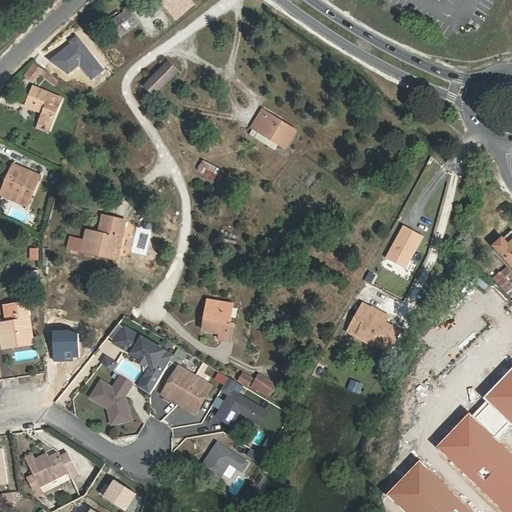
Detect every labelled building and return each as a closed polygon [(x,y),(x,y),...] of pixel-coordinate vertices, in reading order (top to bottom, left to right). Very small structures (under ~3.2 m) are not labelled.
[(0,0),(0,19),(9,11),(0,1),(0,0)] [(160,0),(177,19),(193,5),(189,0),(160,0)] [(118,36),(137,22),(130,12),(110,25),(118,36)] [(139,25),(137,22),(118,36),(110,25),(108,27),(117,40),(139,25)] [(150,25),(144,29),(151,40),(157,36),(150,25)] [(105,70),(77,36),(70,42),(71,44),(49,60),(69,74),(80,65),(93,80),(105,70)] [(34,62),(23,76),(33,84),(40,75),(55,87),(59,82),(34,62)] [(169,63),(146,87),(155,96),(178,72),(169,63)] [(42,117),(54,122),(63,99),(35,88),(28,106),(44,113),(42,117)] [(254,130),(279,145),(286,149),(296,132),(262,111),(252,128),(254,130)] [(51,129),(54,122),(42,117),(40,124),(51,129)] [(276,151),(279,145),(254,130),(251,135),(276,151)] [(223,173),(203,162),(199,170),(219,181),(223,173)] [(24,170),(14,166),(10,178),(12,180),(5,197),(27,206),(38,180),(23,173),(24,170)] [(51,171),(48,182),(58,184),(61,173),(51,171)] [(103,217),(99,234),(107,236),(111,219),(103,217)] [(102,252),(120,255),(126,223),(111,219),(107,236),(99,234),(87,232),(83,252),(101,256),(102,252)] [(424,237),(404,226),(386,257),(407,268),(424,237)] [(509,247),(511,244),(511,233),(503,240),(509,247)] [(511,244),(509,247),(503,240),(496,247),(511,264),(511,244)] [(30,260),(39,260),(40,248),(30,248),(30,260)] [(511,290),(511,285),(501,273),(495,278),(509,293),(511,290)] [(209,321),(205,321),(203,332),(220,335),(220,342),(231,343),(234,326),(230,325),(233,305),(212,302),(209,321)] [(15,343),(34,340),(28,304),(11,307),(13,322),(8,324),(0,325),(4,349),(16,347),(15,343)] [(375,343),(374,345),(389,353),(401,332),(371,316),(374,310),(364,304),(353,324),(362,329),(359,334),(375,343)] [(5,307),(8,324),(13,322),(11,307),(5,307)] [(373,347),(374,345),(375,343),(359,334),(362,329),(353,324),(348,333),(373,347)] [(127,328),(115,343),(123,348),(140,359),(148,364),(152,366),(155,368),(147,382),(142,383),(139,388),(151,395),(174,357),(127,328)] [(79,331),(52,331),(52,361),(80,360),(79,331)] [(25,360),(37,359),(36,349),(24,350),(25,360)] [(112,361),(107,358),(102,364),(107,367),(112,361)] [(140,359),(138,362),(146,367),(148,364),(140,359)] [(117,364),(112,361),(107,367),(113,371),(117,364)] [(155,368),(152,366),(142,383),(147,382),(155,368)] [(196,378),(179,368),(162,395),(179,405),(196,378)] [(245,369),(238,381),(268,397),(274,385),(245,369)] [(511,369),(484,398),(511,425),(511,369)] [(113,389),(102,381),(91,398),(108,409),(112,426),(131,421),(127,402),(124,403),(124,398),(124,396),(125,397),(126,396),(134,384),(121,376),(117,383),(118,384),(115,390),(113,389)] [(196,378),(179,405),(196,415),(212,387),(196,378)] [(229,379),(222,391),(230,396),(228,399),(230,400),(228,404),(226,403),(217,418),(236,429),(244,416),(263,427),(271,415),(235,393),(240,385),(229,379)] [(511,511),(511,454),(471,415),(438,449),(503,511),(511,511)] [(221,448),(217,445),(213,451),(218,454),(221,448)] [(4,448),(0,448),(0,485),(8,485),(4,448)] [(248,464),(221,448),(218,454),(213,451),(200,473),(214,481),(218,474),(223,477),(230,465),(242,473),(248,464)] [(30,480),(35,491),(37,490),(38,492),(42,491),(40,488),(68,475),(59,455),(50,459),(48,455),(36,461),(29,465),(35,478),(30,480)] [(29,465),(36,461),(33,456),(26,460),(29,465)] [(471,511),(420,463),(387,498),(402,511),(471,511)] [(218,484),(223,477),(218,474),(214,481),(218,484)] [(138,495),(114,480),(104,496),(128,511),(138,495)] [(2,486),(3,493),(16,491),(15,485),(2,486)]
